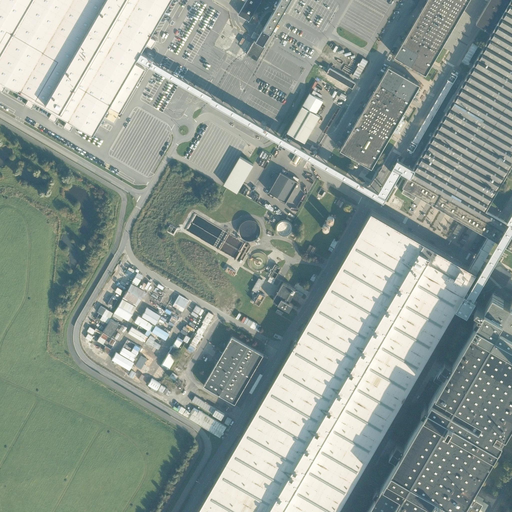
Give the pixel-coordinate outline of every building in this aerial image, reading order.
[(25,0),(0,44),(0,82),(3,84),(26,97),(34,101),(51,111),(59,115),(68,121),(76,125),(94,135),(110,109),(119,115),(145,71),(135,65),(139,57),(142,52),(149,40),(154,31),(172,0),(25,0)] [(0,0),(0,44),(25,0),(0,0)] [(187,0),(183,0),(177,12),(180,13),(188,0),(187,0)] [(245,0),(248,2),(242,13),(250,17),(259,0),(280,0),(257,41),(249,54),(259,60),(266,47),(265,46),(291,0),(245,0)] [(467,0),(425,0),(393,54),(425,73),(467,0)] [(511,0),(491,0),(478,25),(491,32),(412,167),(408,176),(402,185),(405,187),(401,192),(414,199),(417,194),(489,236),(483,245),(485,247),(491,237),(501,220),(485,210),(509,169),(511,170),(511,0)] [(149,40),(155,43),(157,39),(160,34),(154,31),(149,40)] [(471,42),(463,61),(469,64),(478,45),(471,42)] [(398,170),(408,176),(412,167),(395,157),(378,187),(142,52),(139,57),(148,62),(383,196),(398,170)] [(421,83),(389,64),(340,148),(372,167),(421,83)] [(330,68),(327,74),(352,88),(355,82),(330,68)] [(407,147),(415,151),(452,81),(447,78),(413,143),(411,141),(407,147)] [(310,92),(288,132),(305,142),(321,115),(316,112),(323,100),(310,92)] [(29,108),(34,101),(26,97),(21,104),(29,108)] [(54,122),(59,115),(51,111),(46,118),(54,122)] [(72,132),(76,125),(68,121),(64,128),(72,132)] [(297,151),(292,160),(298,163),(302,153),(297,151)] [(240,155),(224,182),(238,190),(255,163),(240,155)] [(282,170),(271,190),(277,194),(287,200),(299,180),(282,170)] [(374,208),(197,511),(337,511),(479,269),(481,266),(484,260),(490,250),(485,247),(483,245),(477,256),(474,261),(472,265),(403,225),(374,208)] [(248,219),(245,220),(242,222),(240,225),(240,228),(240,232),(241,235),(244,237),(247,239),(250,239),(254,238),(256,237),(258,234),(260,231),(260,228),(259,225),(257,222),(254,220),(251,219),(248,219)] [(283,219),(280,220),(278,222),(276,224),(276,227),(276,230),(277,232),(279,234),(282,236),(284,236),(287,235),(289,234),(291,232),(292,229),(292,227),(292,224),(290,222),(288,220),(285,219),(283,219)] [(511,225),(501,220),(491,237),(485,247),(490,250),(496,240),(511,249),(511,225)] [(178,227),(170,223),(166,229),(174,233),(178,227)] [(312,255),(316,247),(309,243),(307,247),(305,246),(303,250),(312,255)] [(257,252),(254,253),(252,254),(251,257),(250,260),(250,263),(252,266),(254,268),(256,269),(259,269),(262,269),(265,267),(267,265),(268,262),(268,259),(267,257),(265,254),(263,252),(260,252),(257,252)] [(276,276),(281,266),(275,263),(270,274),(276,276)] [(237,271),(227,265),(224,270),(233,276),(237,271)] [(127,318),(135,303),(137,304),(145,289),(137,285),(143,274),(135,270),(112,314),(122,319),(123,317),(127,318)] [(146,276),(142,281),(141,281),(138,286),(143,288),(149,277),(146,276)] [(258,276),(252,288),(257,291),(263,279),(258,276)] [(293,287),(283,282),(273,299),(290,309),(293,303),(286,299),(293,287)] [(511,294),(493,283),(485,296),(477,291),(473,297),(481,301),(422,405),(428,408),(366,511),(480,511),(488,500),(478,494),(503,452),(498,449),(502,443),(499,442),(511,418),(511,294)] [(114,305),(122,288),(116,285),(107,302),(114,305)] [(260,304),(265,294),(258,291),(253,301),(260,304)] [(178,293),(172,305),(183,310),(189,298),(178,293)] [(192,309),(201,314),(204,309),(195,304),(192,309)] [(99,318),(107,321),(112,310),(99,305),(97,311),(101,312),(99,318)] [(150,331),(166,338),(176,317),(172,315),(169,320),(172,321),(171,323),(161,318),(162,316),(160,315),(161,313),(145,305),(140,315),(137,314),(133,321),(146,327),(144,332),(130,325),(127,332),(145,341),(150,331)] [(190,356),(213,313),(207,310),(185,353),(190,356)] [(192,310),(188,316),(192,319),(196,313),(192,310)] [(109,317),(100,334),(88,328),(86,332),(91,335),(87,342),(96,346),(95,349),(101,352),(102,349),(108,352),(111,347),(103,343),(108,334),(112,336),(119,322),(109,317)] [(183,339),(177,336),(173,344),(181,348),(185,340),(187,341),(190,337),(185,334),(183,339)] [(235,335),(205,385),(241,406),(272,356),(235,335)] [(116,361),(113,366),(139,382),(144,373),(145,373),(154,358),(145,352),(146,350),(134,343),(132,347),(124,342),(118,352),(114,350),(110,357),(116,361)] [(167,350),(160,361),(169,367),(176,355),(167,350)] [(153,374),(160,378),(163,374),(155,370),(153,374)] [(150,376),(147,384),(157,389),(161,381),(150,376)] [(193,395),(191,400),(213,412),(216,406),(193,395)] [(188,417),(221,436),(227,425),(194,407),(188,417)]
